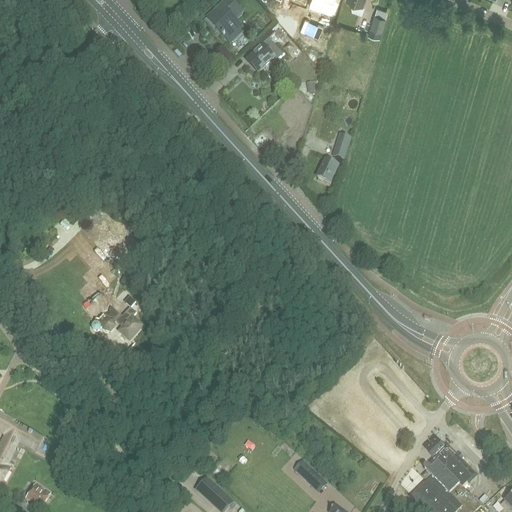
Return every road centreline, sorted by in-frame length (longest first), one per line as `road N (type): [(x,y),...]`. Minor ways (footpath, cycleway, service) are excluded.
road 1 (secondary): [(456,354),(392,318),(123,21)]
road 2 (tertiary): [(0,158),(123,21)]
road 3 (unclassified): [(381,511),(462,383)]
